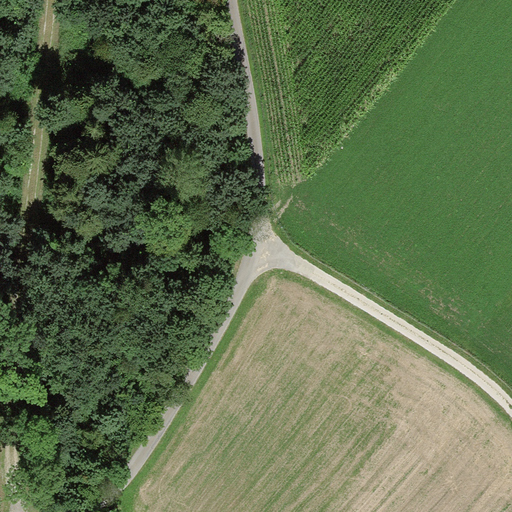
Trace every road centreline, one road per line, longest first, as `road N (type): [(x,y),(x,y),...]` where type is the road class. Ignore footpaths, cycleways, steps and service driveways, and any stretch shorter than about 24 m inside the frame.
road 1 (unclassified): [(67,511),(96,502),(141,452),(260,237),(227,0)]
road 2 (track): [(52,0),(7,447),(15,511)]
road 3 (track): [(260,237),(473,360),(511,397)]
